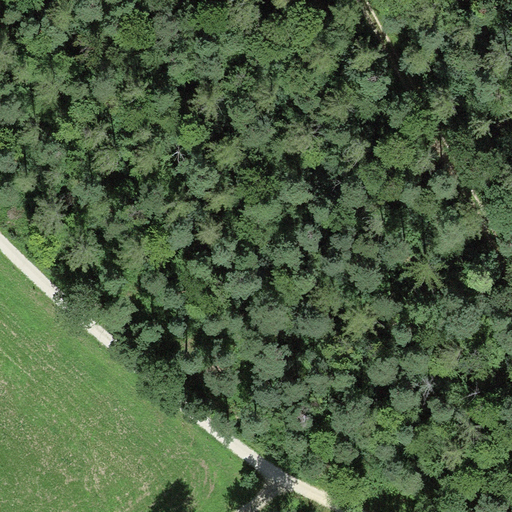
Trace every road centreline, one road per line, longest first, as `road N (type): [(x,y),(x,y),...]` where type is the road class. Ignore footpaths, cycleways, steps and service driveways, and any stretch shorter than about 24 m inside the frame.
road 1 (track): [(0,245),(132,368),(276,480),(338,511)]
road 2 (track): [(360,0),(511,280)]
